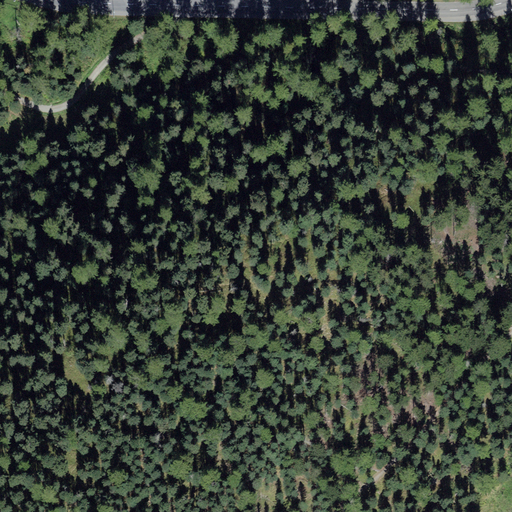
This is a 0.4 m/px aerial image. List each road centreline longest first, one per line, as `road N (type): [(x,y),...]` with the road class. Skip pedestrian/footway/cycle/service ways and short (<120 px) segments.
road 1 (tertiary): [(511,0),(457,10),(70,0)]
road 2 (track): [(0,94),(49,109),(67,105),(118,50),(191,5)]
